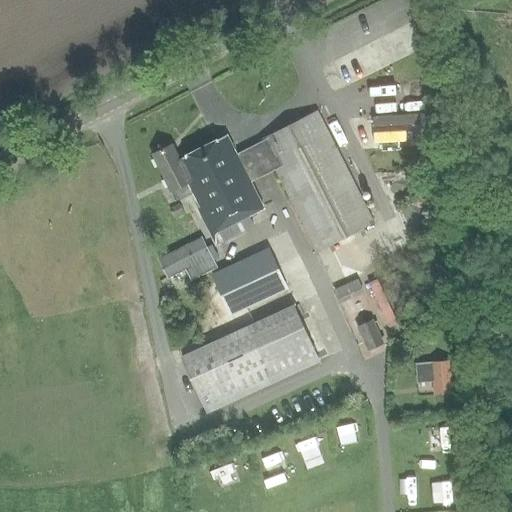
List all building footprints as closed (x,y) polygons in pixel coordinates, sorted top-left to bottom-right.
[(248,178),(272,166),(316,252),(374,223),(318,111),(235,153),(226,135),(179,159),(172,145),(152,155),(170,191),(172,190),(178,201),(190,194),(216,244),(253,225),(249,216),(263,208),(248,178)] [(206,247),(201,237),(157,259),(167,279),(185,270),(191,281),(217,268),(214,262),(219,259),(212,245),(206,247)] [(288,290),(273,258),(215,285),(230,317),(288,290)] [(334,290),(340,303),(364,292),(358,279),(334,290)] [(293,305),(180,356),(206,413),(319,362),(293,305)] [(372,319),(356,327),(367,351),(383,343),(372,319)] [(434,395),(453,393),(450,360),(416,363),(417,382),(432,380),(434,395)]
